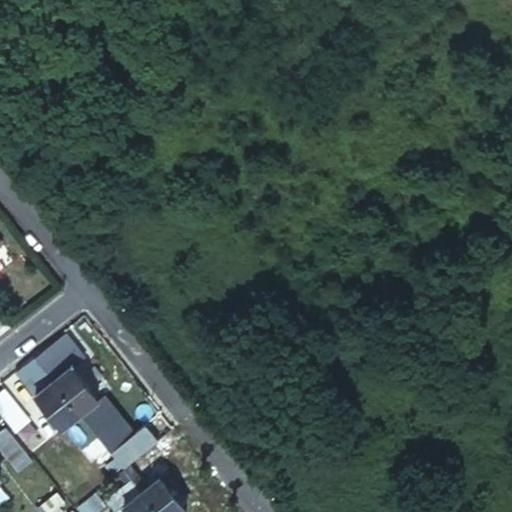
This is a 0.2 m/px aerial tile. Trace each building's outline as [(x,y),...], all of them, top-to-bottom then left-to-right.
[(64,332),(35,356),(80,412),(97,398),(75,371),(87,362),(64,332)] [(80,412),(35,356),(28,360),(37,371),(28,377),(38,390),(35,393),(62,427),(80,412)] [(0,393),(0,405),(14,428),(28,420),(8,388),(0,393)] [(128,423),(143,443),(165,425),(150,405),(128,423)] [(30,455),(8,429),(0,434),(0,445),(17,466),(30,455)] [(129,464),(124,468),(159,511),(180,511),(185,509),(158,474),(145,484),(129,464)] [(159,511),(124,468),(117,472),(125,482),(114,491),(130,511),(159,511)] [(94,493),(78,506),(83,511),(95,511),(104,505),(94,493)]
